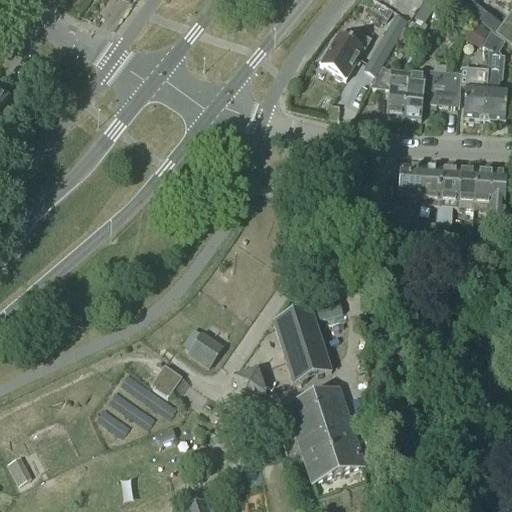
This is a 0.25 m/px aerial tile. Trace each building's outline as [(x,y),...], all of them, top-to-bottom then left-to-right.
[(462,0),(464,1),(456,11),(478,27),(485,18),(471,7),(476,0),(462,0)] [(411,26),(406,34),(415,40),(423,27),(424,28),(435,9),(425,4),(414,22),(416,23),(414,28),(411,26)] [(511,13),(495,38),(511,49),(511,13)] [(355,36),(348,20),(333,36),(336,42),(320,70),(319,69),(319,70),(334,79),(334,83),(339,85),(342,84),(346,86),(346,85),(345,85),(363,56),(364,56),(364,55),(370,45),(368,44),(373,36),(359,28),(355,36)] [(395,21),(363,76),(374,82),(403,33),(406,27),(395,21)] [(489,36),(472,28),(464,44),(480,53),(489,36)] [(406,34),(403,33),(398,44),(409,50),(410,46),(418,50),(422,44),(415,40),(406,34)] [(485,81),(483,127),(504,128),(507,96),(497,95),(498,88),(501,85),(503,62),(501,62),(498,58),(504,47),(490,37),(482,53),(489,57),(487,80),(485,80),(485,81)] [(386,123),(404,125),(408,81),(408,78),(395,77),(395,74),(390,73),(390,75),(381,74),(371,93),(388,95),(386,123)] [(460,80),(420,76),(420,79),(408,78),(408,81),(404,125),(420,126),(423,97),(425,97),(430,103),(429,110),(458,113),(460,80)] [(485,81),(485,80),(474,79),(474,93),(464,92),(462,125),(483,127),(485,81)] [(0,98),(0,129),(10,116),(4,111),(8,104),(0,98)] [(422,191),(423,173),(409,172),(408,173),(401,173),(399,202),(406,202),(406,204),(420,205),(421,191),(422,191)] [(438,206),(440,174),(423,173),(422,191),(421,191),(420,205),(420,211),(437,212),(437,210),(438,206)] [(456,207),(458,176),(440,174),(438,206),(437,210),(437,212),(456,214),(456,207)] [(472,215),(473,208),(475,177),(458,176),(456,207),(456,214),(472,215)] [(506,179),(475,177),(473,208),(472,215),(489,216),(487,238),(502,239),(506,179)] [(359,213),(360,201),(352,200),(351,212),(359,213)] [(417,258),(419,229),(391,226),(388,263),(393,263),(396,265),(406,268),(416,268),(416,261),(417,261),(417,259),(417,258)] [(423,262),(435,262),(436,242),(436,230),(419,229),(417,258),(417,259),(417,261),(416,261),(416,268),(423,268),(423,262)] [(450,243),(436,242),(435,262),(449,263),(450,243)] [(464,244),(450,243),(449,263),(463,264),(464,244)] [(483,248),(471,248),(470,260),(483,261),(483,248)] [(337,284),(329,287),(332,295),(340,292),(337,284)] [(340,311),(316,318),(319,328),(343,321),(340,311)] [(293,389),(330,377),(311,316),(274,328),(275,329),(273,329),(293,389)] [(209,373),(223,353),(201,338),(187,359),(209,373)] [(168,404),(170,400),(182,383),(164,371),(159,378),(150,391),(168,404)] [(257,374),(232,383),(240,407),(266,399),(257,374)] [(312,487),(362,472),(337,396),(288,412),(312,487)] [(7,470),(19,492),(31,485),(19,464),(7,470)] [(209,511),(207,503),(184,510),(184,511),(209,511)]
